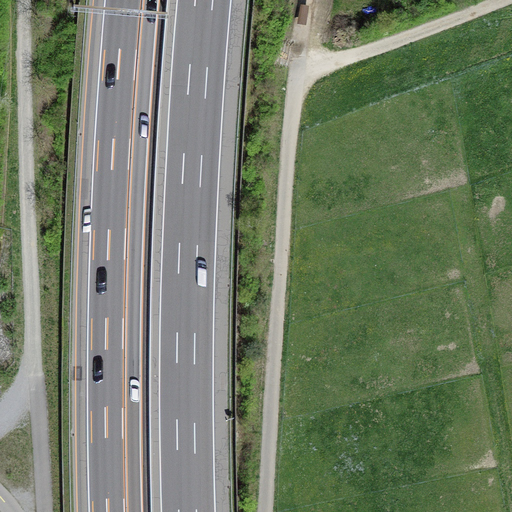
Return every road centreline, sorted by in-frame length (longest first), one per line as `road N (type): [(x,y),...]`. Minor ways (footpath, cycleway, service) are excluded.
road 1 (motorway): [(132,0),(114,301),(116,511)]
road 2 (motorway): [(188,511),(187,303),(204,0)]
road 3 (track): [(45,511),(23,0)]
road 4 (track): [(265,511),(296,71)]
road 5 (track): [(296,71),(508,0)]
